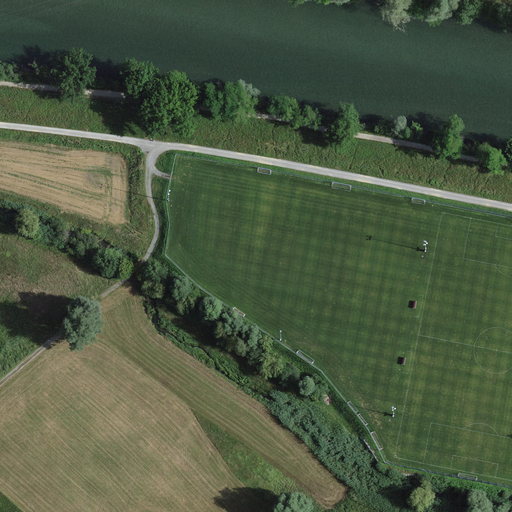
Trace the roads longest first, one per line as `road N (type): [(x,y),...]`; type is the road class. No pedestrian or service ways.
road 1 (track): [(511,207),(394,178),(0,126)]
road 2 (track): [(150,143),(146,191),(157,220),(151,251),(0,383)]
